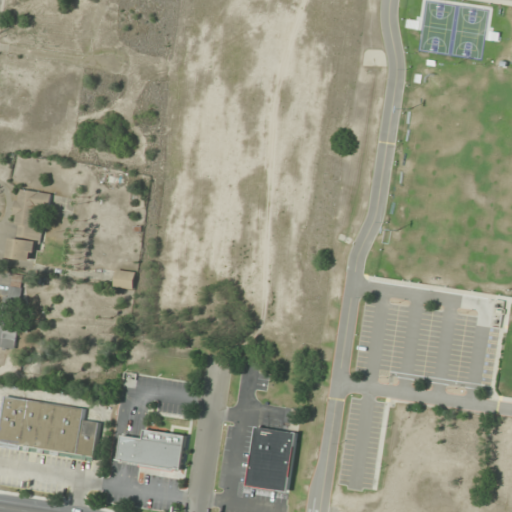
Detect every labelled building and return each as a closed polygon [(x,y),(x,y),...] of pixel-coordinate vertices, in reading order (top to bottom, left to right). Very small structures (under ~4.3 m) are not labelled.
[(51,193),(21,188),(10,258),(39,263),(51,193)] [(135,289),(137,272),(118,269),(115,286),(135,289)] [(1,347),(17,348),(18,331),(29,332),(29,321),(21,321),(24,275),(6,273),(1,347)] [(0,418),(0,448),(96,460),(101,421),(84,419),(85,406),(3,396),(0,418)] [(291,492),(299,431),(256,426),(248,486),(291,492)] [(188,435),(145,429),(144,438),(123,435),(119,461),(183,469),(188,435)]
